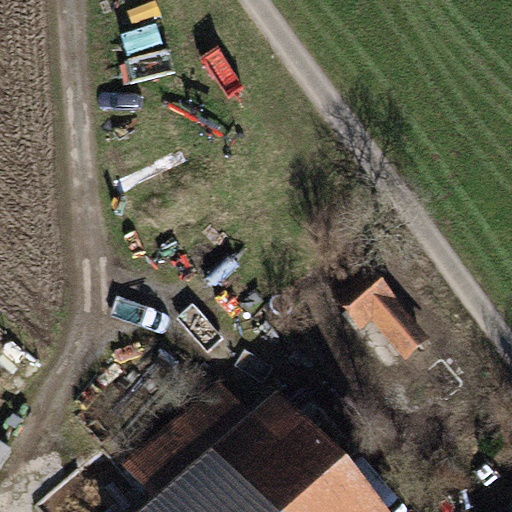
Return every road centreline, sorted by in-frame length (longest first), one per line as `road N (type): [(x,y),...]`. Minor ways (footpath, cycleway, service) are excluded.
road 1 (track): [(249,0),(511,335)]
road 2 (track): [(114,407),(79,0)]
